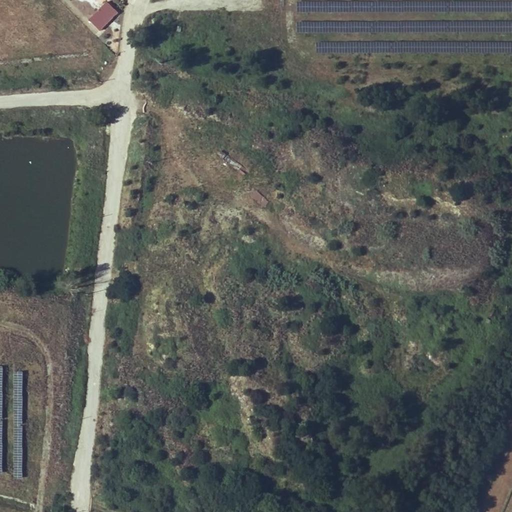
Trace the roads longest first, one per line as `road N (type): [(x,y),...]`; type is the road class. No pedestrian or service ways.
road 1 (unclassified): [(79,511),(121,93)]
road 2 (residential): [(0,102),(121,93)]
